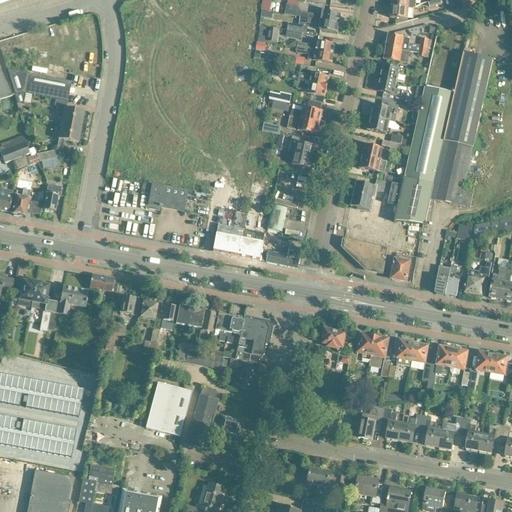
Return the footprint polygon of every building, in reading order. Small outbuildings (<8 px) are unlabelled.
[(415,9),(416,0),(391,0),(391,7),(408,9),(415,9)] [(479,2),(478,0),(454,0),(458,9),(479,2)] [(300,17),(339,24),(341,15),(323,12),(322,16),(301,12),(299,7),(286,5),(285,15),(300,17)] [(407,20),(408,9),(391,7),(390,19),(396,19),(395,26),(407,22),(407,20)] [(300,17),(298,25),(304,26),(304,24),(320,26),(320,31),(337,34),(339,24),(300,17)] [(302,33),(304,26),(288,24),(287,31),(302,33)] [(278,38),(279,30),(268,28),(267,41),(279,43),(280,39),(278,38)] [(302,33),(287,31),(286,38),(301,40),(302,33)] [(404,39),(404,38),(388,36),(386,48),(408,52),(410,40),(404,39)] [(421,39),(419,48),(431,50),(433,41),(429,40),(421,39)] [(297,48),(297,49),(333,56),(335,45),(317,42),(317,47),(305,45),(292,42),(292,47),(297,48)] [(14,96),(4,61),(1,51),(0,48),(0,100),(14,96)] [(386,48),(384,61),(408,65),(410,52),(408,52),(386,48)] [(419,48),(418,57),(426,58),(429,58),(431,59),(433,51),(431,50),(419,48)] [(333,56),(297,49),(296,53),(309,55),(308,61),(332,65),(333,56)] [(33,51),(4,61),(14,96),(20,116),(25,95),(29,76),(33,51)] [(297,57),(275,54),(274,61),(296,64),(297,57)] [(380,78),(380,79),(397,83),(397,82),(403,83),(405,76),(408,77),(409,72),(383,66),(381,73),(380,73),(380,76),(380,78)] [(417,67),(415,74),(427,76),(428,70),(417,67)] [(311,74),(311,79),(304,77),(305,76),(299,75),(298,82),(327,88),(329,78),(311,74)] [(71,84),(29,76),(25,95),(56,101),(55,107),(57,107),(56,113),(63,114),(61,124),(81,128),(84,112),(67,109),(67,103),(71,84)] [(395,90),(397,83),(380,79),(380,81),(378,82),(378,85),(379,86),(377,92),(388,94),(386,101),(400,104),(401,97),(403,98),(405,92),(402,92),(395,90)] [(324,99),(327,88),(298,82),(296,89),(302,91),(303,89),(308,90),(307,95),(318,97),(316,104),(321,105),(322,105),(323,99),(324,99)] [(431,201),(453,95),(423,89),(411,141),(410,147),(403,180),(402,187),(398,205),(395,220),(422,225),(423,222),(426,223),(431,201)] [(270,93),(269,101),(290,105),(292,96),(281,93),(280,95),(270,93)] [(302,112),(292,110),(290,118),(319,124),(320,118),(321,118),(322,115),(321,114),(321,113),(319,112),(321,105),(316,104),(308,102),(307,109),(303,109),(302,112)] [(372,117),(372,118),(389,122),(390,114),(394,115),(395,110),(374,106),(373,112),(372,112),(371,116),(372,117)] [(267,113),(265,120),(277,123),(279,115),(267,113)] [(289,124),(288,130),(298,132),(316,136),(317,133),(318,132),(319,130),(318,129),(319,124),(290,118),(289,124)] [(395,123),(389,122),(372,118),(371,119),(370,120),(369,123),(370,125),(369,131),(390,135),(391,130),(393,130),(395,123)] [(78,144),(81,128),(61,124),(57,150),(41,153),(43,161),(64,157),(63,150),(64,141),(78,144)] [(262,131),(279,135),(281,127),(264,124),(262,131)] [(30,154),(28,150),(23,135),(0,144),(2,149),(3,152),(0,153),(4,164),(26,156),(30,154)] [(391,135),(390,142),(401,145),(410,147),(411,141),(402,139),(402,137),(391,135)] [(291,141),(288,152),(288,153),(311,158),(314,146),(291,141)] [(401,145),(390,142),(382,141),(381,147),(390,148),(399,151),(401,145)] [(389,150),(375,147),(365,145),(364,151),(363,151),(362,155),(363,156),(363,157),(382,161),(383,154),(388,156),(389,150)] [(30,154),(26,156),(29,165),(40,162),(35,148),(28,150),(30,154)] [(288,153),(288,152),(286,152),(285,160),(292,161),(291,165),(309,169),(311,158),(288,153)] [(380,167),(382,161),(363,157),(362,158),(361,159),(361,162),(361,163),(360,169),(384,174),(386,168),(380,167)] [(285,163),(273,160),(272,167),(283,169),(285,163)] [(148,198),(188,203),(192,178),(152,172),(148,198)] [(211,207),(228,209),(232,176),(215,174),(211,207)] [(402,187),(403,180),(385,176),(383,182),(392,185),(402,187)] [(15,196),(11,214),(14,214),(14,216),(13,216),(18,217),(19,215),(25,217),(26,214),(40,216),(42,204),(28,202),(32,183),(18,180),(17,188),(23,189),(22,197),(15,196)] [(390,194),(392,185),(383,182),(377,181),(376,187),(357,183),(356,188),(355,189),(354,193),(355,194),(355,195),(380,200),(382,192),(390,194)] [(398,205),(402,187),(392,185),(390,194),(388,203),(398,205)] [(55,213),(58,197),(60,198),(62,189),(47,186),(45,193),(42,210),(43,210),(43,211),(45,212),(45,213),(49,214),(49,212),(55,213)] [(0,211),(9,213),(13,192),(0,189),(0,211)] [(379,206),(380,200),(355,195),(354,196),(353,197),(352,200),(353,202),(352,207),(357,208),(357,211),(370,213),(371,211),(372,207),(375,208),(379,206)] [(287,206),(272,203),(266,230),(281,233),(287,206)] [(511,217),(475,226),(472,240),(511,231),(511,230),(511,217)] [(472,240),(475,226),(459,225),(456,239),(472,242),(472,240)] [(219,226),(214,252),(219,253),(218,254),(228,256),(232,237),(234,229),(219,226)] [(232,237),(228,256),(238,258),(242,239),(243,231),(234,229),(232,237)] [(242,239),(238,258),(250,260),(256,232),(245,230),(245,231),(243,231),(242,239)] [(256,232),(250,260),(260,262),(262,251),(263,243),(265,234),(256,232)] [(345,240),(343,248),(367,271),(383,274),(388,250),(345,240)] [(290,248),(290,249),(285,248),(284,255),(269,252),(262,251),(260,262),(298,270),(302,250),(290,248)] [(395,260),(391,280),(406,283),(410,263),(395,260)] [(469,270),(465,294),(466,294),(466,295),(467,296),(470,297),(471,296),(471,295),(481,297),(482,295),(485,296),(487,285),(484,285),(484,281),(488,282),(492,263),(487,262),(486,268),(480,267),(479,272),(469,270)] [(511,271),(511,266),(508,265),(507,269),(501,300),(506,301),(507,303),(510,303),(511,302),(511,277),(511,271)] [(451,270),(446,295),(451,296),(451,297),(455,298),(456,297),(457,297),(460,278),(456,277),(458,267),(451,266),(451,270)] [(507,269),(500,267),(499,276),(494,275),(489,298),(490,298),(491,300),(495,301),(496,299),(501,300),(507,269)] [(439,273),(435,293),(436,293),(436,295),(441,296),(441,294),(446,295),(451,270),(440,268),(439,273)] [(111,294),(113,281),(114,280),(92,275),(89,289),(111,294)] [(0,297),(2,290),(12,292),(14,280),(0,277),(0,297)] [(32,307),(36,283),(31,282),(29,283),(23,282),(21,295),(19,295),(18,300),(12,299),(10,309),(16,311),(17,306),(21,307),(31,308),(32,307)] [(48,331),(53,303),(47,302),(47,300),(46,300),(48,287),(42,286),(41,284),(36,283),(32,307),(31,308),(44,311),(43,314),(42,314),(39,331),(47,333),(48,331)] [(60,305),(53,303),(48,331),(54,332),(56,317),(57,318),(57,316),(64,317),(68,317),(70,306),(73,307),(72,310),(77,311),(75,319),(90,321),(93,306),(85,305),(88,293),(63,288),(60,305)] [(115,296),(109,295),(106,307),(113,308),(115,296)] [(136,301),(135,301),(135,300),(134,300),(133,299),(130,298),(129,299),(122,298),(119,314),(132,317),(137,318),(140,302),(139,301),(137,301),(136,301)] [(139,319),(138,318),(137,323),(147,325),(147,321),(155,322),(158,305),(150,303),(147,301),(144,302),(142,302),(139,319)] [(170,307),(164,306),(161,321),(160,329),(159,331),(160,331),(155,357),(160,357),(164,336),(166,330),(167,322),(173,323),(176,308),(174,308),(175,307),(170,306),(170,307)] [(187,332),(191,311),(184,310),(185,309),(180,308),(180,309),(178,309),(175,325),(181,326),(180,331),(187,332)] [(201,330),(204,314),(202,313),(202,312),(196,311),(196,312),(191,311),(187,332),(194,333),(195,329),(200,329),(201,330)] [(207,314),(204,314),(201,330),(200,329),(197,344),(204,345),(206,332),(212,334),(212,332),(215,316),(214,316),(214,314),(208,313),(207,314)] [(217,316),(214,331),(220,332),(218,342),(224,343),(225,337),(227,337),(228,333),(229,334),(230,327),(228,326),(230,319),(225,318),(224,316),(221,315),(219,317),(217,316)] [(227,337),(226,343),(232,344),(234,335),(239,336),(240,336),(243,321),(242,319),(238,318),(237,320),(230,319),(228,326),(230,327),(229,334),(228,333),(227,337)] [(266,325),(244,321),(243,321),(240,336),(239,336),(239,340),(238,339),(236,352),(235,360),(241,361),(261,365),(268,329),(266,325)] [(110,323),(108,335),(104,353),(112,354),(115,341),(119,341),(120,337),(124,338),(126,326),(110,323)] [(328,347),(335,349),(338,353),(342,351),(344,351),(347,349),(348,345),(349,337),(345,336),(345,335),(332,332),(330,328),(325,327),(321,329),(324,333),(325,333),(324,340),(325,340),(324,344),(328,345),(328,347)] [(160,331),(159,331),(153,330),(150,342),(143,341),(141,354),(155,357),(160,331)] [(371,361),(375,336),(370,335),(367,337),(361,336),(358,355),(363,356),(362,359),(370,361),(371,361)] [(380,337),(375,336),(371,361),(370,361),(369,367),(380,369),(382,360),(385,360),(389,341),(383,340),(380,337)] [(186,363),(187,351),(184,350),(185,344),(180,343),(177,361),(185,362),(185,363),(186,363)] [(412,363),(414,346),(412,343),(409,343),(407,344),(401,343),(398,360),(397,365),(411,368),(412,363)] [(189,345),(185,344),(184,350),(187,351),(188,351),(196,352),(197,347),(189,345)] [(415,346),(414,346),(412,363),(425,365),(428,348),(422,347),(420,345),(417,344),(415,346)] [(451,369),(454,351),(441,349),(438,366),(451,369)] [(220,371),(223,359),(188,351),(187,351),(186,363),(185,363),(220,371)] [(235,360),(236,352),(231,351),(231,353),(223,351),(222,353),(222,357),(230,359),(235,360)] [(468,354),(454,351),(451,369),(451,371),(451,373),(453,375),(457,375),(459,374),(460,372),(460,370),(465,371),(468,354)] [(357,356),(351,355),(350,354),(349,358),(348,365),(347,371),(354,372),(357,356)] [(480,355),(477,371),(491,374),(494,357),(493,357),(491,355),(488,354),(486,356),(480,355)] [(348,365),(349,358),(338,356),(337,363),(348,365)] [(494,357),(491,374),(504,376),(507,360),(502,359),(500,356),(497,356),(495,357),(494,357)] [(230,359),(229,367),(237,368),(237,366),(240,367),(241,361),(235,360),(230,359)] [(388,378),(390,366),(391,362),(384,361),(381,377),(388,378)] [(257,370),(243,366),(237,388),(250,392),(253,380),(254,380),(257,370)] [(396,367),(390,366),(388,378),(394,379),(396,367)] [(435,381),(437,368),(431,367),(430,370),(428,379),(435,381)] [(428,379),(430,370),(424,369),(422,381),(428,382),(428,379)] [(470,374),(468,385),(475,387),(477,374),(470,372),(470,374)] [(470,374),(469,374),(464,373),(461,386),(467,387),(468,385),(470,374)] [(0,375),(0,403),(19,407),(20,404),(26,405),(25,408),(78,418),(83,391),(0,375)] [(178,437),(190,393),(157,384),(145,429),(178,437)] [(200,395),(187,444),(206,449),(209,435),(238,442),(243,423),(215,415),(219,398),(222,399),(223,394),(220,393),(202,388),(200,395)] [(362,421),(358,438),(372,441),(375,422),(381,423),(384,408),(371,406),(369,422),(362,421)] [(399,442),(402,425),(395,423),(396,417),(391,416),(392,411),(386,410),(383,424),(389,425),(386,439),(399,442)] [(415,429),(420,430),(423,417),(417,415),(416,420),(411,419),(409,426),(402,425),(399,442),(412,444),(415,429)] [(0,416),(0,445),(71,459),(76,431),(23,421),(22,425),(16,424),(17,420),(0,416)] [(439,449),(442,432),(435,430),(436,424),(431,423),(431,418),(425,417),(423,431),(428,432),(426,446),(439,449)] [(442,432),(439,449),(452,451),(455,435),(455,432),(461,433),(463,420),(457,418),(456,425),(444,423),(442,432)] [(479,452),(482,435),(475,434),(476,427),(471,426),(471,421),(465,420),(463,434),(469,435),(466,449),(479,452)] [(492,454),(494,442),(495,439),(500,441),(503,427),(497,426),(496,430),(490,429),(489,436),(482,435),(479,452),(492,454)] [(511,457),(511,433),(510,433),(511,428),(505,427),(502,441),(508,442),(505,457),(511,457)] [(83,480),(79,503),(85,504),(83,511),(90,511),(91,504),(92,504),(94,490),(102,491),(104,485),(109,486),(108,492),(117,494),(118,487),(112,486),(114,470),(91,466),(88,481),(83,480)] [(310,469),(307,485),(328,488),(328,485),(336,486),(335,489),(344,491),(346,478),(337,476),(337,479),(330,478),(331,473),(310,469)] [(68,511),(74,478),(35,471),(27,511),(68,511)] [(381,504),(385,484),(384,484),(384,486),(378,485),(378,481),(358,478),(355,494),(371,497),(370,505),(381,506),(381,504)] [(404,511),(408,511),(412,493),(391,489),(392,484),(385,483),(385,484),(381,504),(381,506),(379,511),(386,511),(387,509),(404,511)] [(211,511),(212,510),(217,511),(218,511),(220,504),(218,503),(219,497),(220,497),(223,488),(208,484),(202,507),(196,505),(195,509),(185,506),(183,511),(211,511)] [(158,511),(161,498),(122,490),(117,511),(158,511)] [(426,490),(423,505),(422,511),(424,511),(448,511),(451,496),(446,495),(446,494),(426,490)] [(481,511),(483,504),(477,503),(477,499),(458,496),(454,511),(455,511),(456,511),(461,511),(460,511),(462,511),(463,511),(481,511)] [(303,501),(301,511),(283,506),(281,511),(317,511),(320,502),(326,504),(327,499),(303,501)] [(488,505),(483,504),(481,511),(502,511),(504,504),(498,503),(494,503),(495,502),(489,501),(488,505)]
